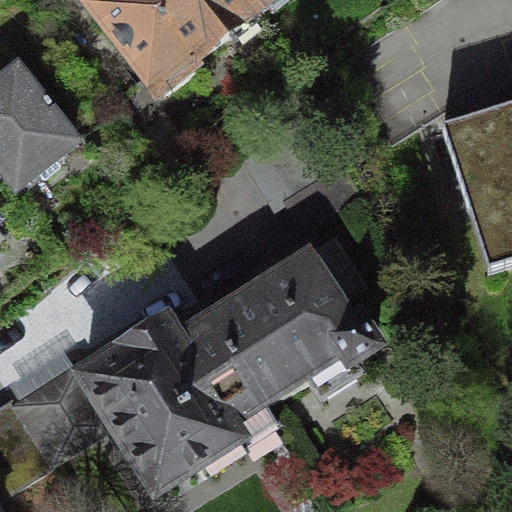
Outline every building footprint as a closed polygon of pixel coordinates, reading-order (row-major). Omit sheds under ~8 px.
[(196,64),(260,15),(248,0),(92,0),(87,5),(157,94),(170,96),(195,77),(196,64)] [(248,0),(260,15),(278,0),(248,0)] [(0,89),(0,186),(1,186),(0,184),(0,172),(16,193),(37,177),(43,185),(60,172),(53,164),(74,147),(45,111),(17,76),(0,89)] [(485,288),(511,279),(511,114),(438,138),(485,288)] [(301,121),(245,155),(269,194),(278,209),(290,202),(307,230),(358,198),(341,171),(334,175),(301,121)] [(272,281),(210,320),(268,411),(345,362),(349,370),(376,353),(359,325),(352,330),(339,309),(365,293),(333,243),(272,281)] [(233,433),(268,411),(210,320),(175,342),(166,329),(126,354),(86,379),(81,371),(18,410),(55,469),(115,432),(156,497),(198,471),(203,480),(246,453),(233,433)] [(0,511),(0,504),(55,469),(18,410),(0,421),(0,511)]
